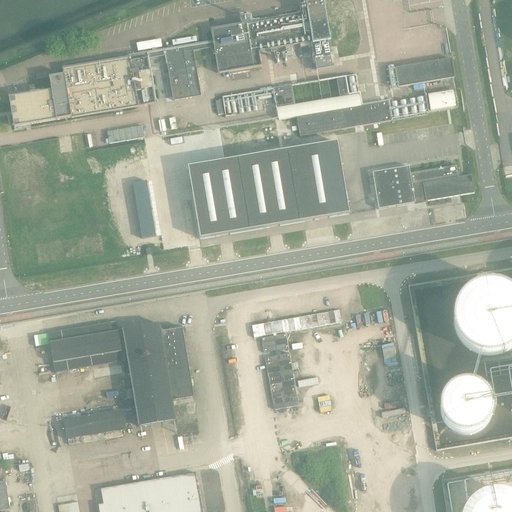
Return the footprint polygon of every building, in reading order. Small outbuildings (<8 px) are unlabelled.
[(200,97),(193,53),(214,49),(218,74),(261,67),(258,52),(300,45),(301,49),(313,47),(317,71),(333,69),(321,1),(305,3),(307,14),(211,30),(213,43),(129,56),(129,58),(62,69),(63,76),(49,79),(51,92),(9,99),(14,128),(138,107),(155,104),(148,60),(166,57),(173,102),(200,97)] [(162,40),(138,42),(138,50),(162,48),(162,40)] [(454,79),(452,66),(451,60),(395,69),(399,89),(454,79)] [(345,78),(222,99),(222,101),(225,115),(225,118),(349,97),(345,78)] [(453,92),(428,96),(431,112),(456,108),(453,92)] [(222,101),(216,102),(218,116),(225,115),(222,101)] [(388,105),(298,120),(301,139),(391,124),(388,105)] [(142,127),(107,133),(109,145),(144,138),(142,127)] [(86,134),(61,139),(64,156),(89,151),(86,134)] [(336,144),(188,169),(201,240),(348,215),(336,144)] [(474,194),(471,176),(460,178),(458,166),(410,173),(409,167),(373,174),(379,210),(462,196),(474,194)] [(511,291),(511,292),(508,289),(505,287),(501,286),(497,285),(493,285),(489,284),(485,285),(481,286),(477,287),(473,289),(470,291),(466,293),(464,296),(461,299),(459,303),(457,306),(455,310),(454,314),(454,318),(454,322),(454,326),(455,330),(456,334),(458,338),(460,341),(463,345),(465,348),(469,350),(472,352),(476,354),(480,356),(484,357),(488,357),(492,357),(496,357),(500,356),(504,355),(507,353),(511,351),(511,349),(511,291)] [(339,311),(252,326),(254,339),(342,323),(339,311)] [(183,336),(182,328),(160,332),(159,325),(118,333),(116,323),(49,334),(55,374),(127,362),(138,428),(175,422),(172,402),(194,398),(183,336)] [(264,354),(288,350),(286,335),(261,339),(264,354)] [(384,346),(384,364),(397,363),(396,345),(384,346)] [(298,406),(289,354),(265,358),(274,410),(298,406)] [(106,375),(78,379),(80,393),(108,389),(106,375)] [(472,435),(476,433),(480,431),(483,429),(486,426),(488,423),(490,419),(491,415),(492,411),(492,407),(491,403),(490,400),(488,396),(486,393),(483,390),(480,387),(476,385),(472,384),(468,383),(464,383),(460,384),(456,385),(453,386),(449,389),(446,391),(444,394),(442,398),(440,401),(439,405),(439,409),(439,413),(440,417),(442,421),(444,425),(446,428),(449,430),(453,432),(456,434),(460,435),(464,436),(468,436),(472,435)] [(122,411),(63,422),(67,441),(125,431),(122,411)] [(201,511),(195,474),(102,490),(104,505),(99,506),(100,511),(201,511)] [(6,483),(0,483),(0,511),(10,509),(6,483)] [(511,511),(511,496),(509,495),(505,494),(501,494),(496,494),(492,494),(488,495),(484,496),(481,498),(477,500),(474,502),(471,505),(468,508),(466,511),(465,511),(511,511)] [(79,511),(78,503),(58,506),(58,511),(79,511)]
